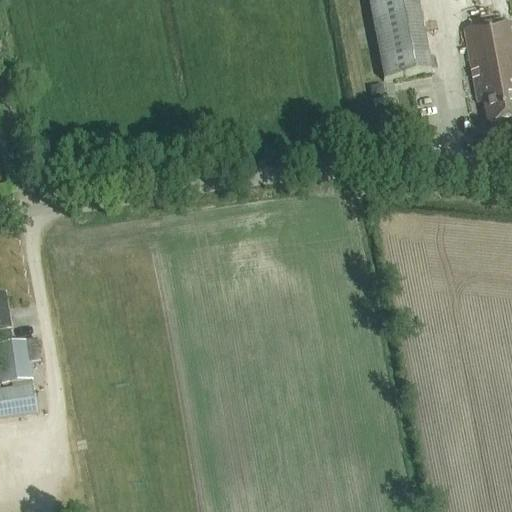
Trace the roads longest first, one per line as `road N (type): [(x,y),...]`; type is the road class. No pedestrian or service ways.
road 1 (unclassified): [(0,210),(351,155),(511,176)]
road 2 (unknown): [(28,206),(61,424),(0,431)]
